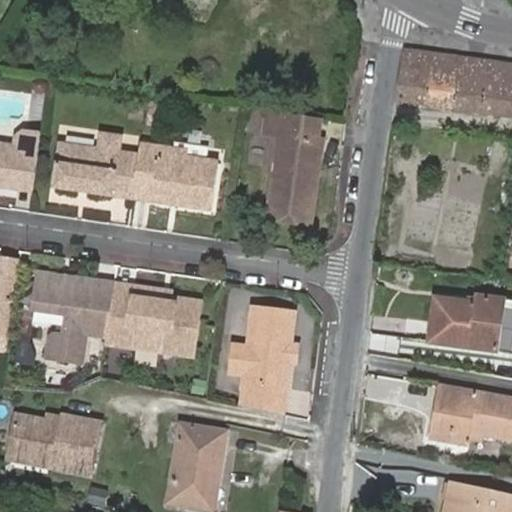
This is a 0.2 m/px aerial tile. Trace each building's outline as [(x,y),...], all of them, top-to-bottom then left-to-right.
[(397,102),(399,102),(511,118),(511,66),(404,52),(397,102)] [(158,112),(147,110),(145,125),(155,127),(158,112)] [(319,143),(322,122),(269,114),(266,136),(281,138),(269,221),(312,228),(323,143),(319,143)] [(21,184),(34,186),(42,136),(27,134),(17,140),(14,153),(0,151),(0,180),(2,181),(7,189),(19,192),(21,184)] [(114,192),(134,195),(140,157),(118,153),(121,138),(102,135),(100,150),(62,144),(55,188),(80,192),(82,187),(89,188),(90,194),(113,198),(114,192)] [(189,154),(142,146),(140,157),(134,195),(153,198),(152,204),(170,207),(171,201),(180,203),(179,209),(211,215),(220,166),(188,160),(189,154)] [(113,198),(133,201),(134,195),(114,192),(113,198)] [(134,195),(133,201),(152,204),(153,198),(134,195)] [(19,281),(21,267),(0,263),(0,274),(3,279),(19,281)] [(117,285),(40,273),(39,278),(96,286),(96,291),(115,295),(116,292),(117,285)] [(0,345),(9,347),(19,281),(3,279),(0,274),(0,345)] [(96,286),(39,278),(34,311),(69,317),(66,337),(51,335),(48,360),(84,366),(89,337),(108,340),(115,295),(96,291),(96,286)] [(172,294),(148,291),(147,296),(146,301),(170,305),(171,300),(172,294)] [(108,340),(107,345),(194,359),(202,305),(171,300),(170,305),(146,301),(147,296),(116,292),(115,295),(108,340)] [(502,323),(505,302),(477,298),(474,306),(436,300),(429,342),(497,352),(502,323)] [(511,303),(505,302),(502,323),(511,324),(511,303)] [(242,408),(266,413),(281,416),(290,363),(298,364),(300,347),(292,346),(297,315),(257,309),(251,349),(237,347),(232,373),(247,375),(242,408)] [(454,430),(481,435),(511,440),(511,400),(439,387),(429,439),(451,443),(454,430)] [(63,425),(19,417),(12,452),(56,461),(54,468),(93,476),(103,425),(64,417),(63,425)] [(169,498),(209,505),(215,475),(221,477),(228,432),(181,424),(169,498)] [(479,442),(481,435),(454,430),(451,443),(467,446),(469,440),(479,442)] [(56,461),(12,452),(16,461),(54,468),(56,461)] [(215,475),(209,505),(216,506),(221,477),(215,475)] [(511,511),(511,498),(453,485),(446,511),(511,511)]
